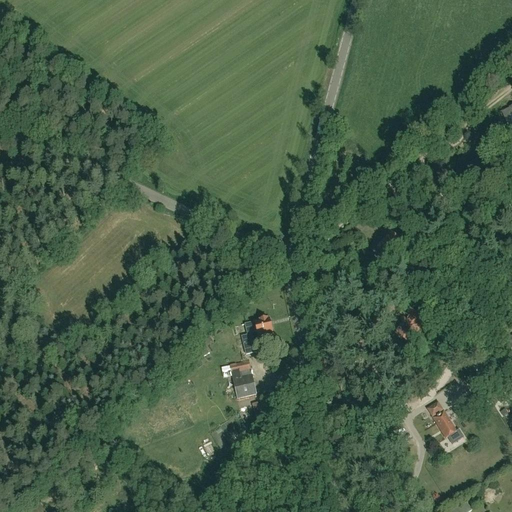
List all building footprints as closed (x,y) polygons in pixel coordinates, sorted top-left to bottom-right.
[(399,239),(390,232),(377,252),(386,258),(399,239)] [(406,326),(399,334),(404,338),(402,339),(404,341),(405,339),(409,343),(414,338),(416,340),(421,336),(418,333),(424,326),(414,317),(408,324),(407,323),(404,325),(406,326)] [(261,323),(246,327),(248,336),(242,338),(247,355),(256,353),(252,333),(256,332),(258,341),(273,337),(270,321),(268,322),(268,321),(261,323)] [(511,338),(503,343),(506,349),(507,352),(510,350),(511,348),(511,338)] [(203,343),(192,350),(199,361),(210,353),(212,352),(208,346),(206,348),(203,343)] [(230,366),(230,367),(221,369),(223,379),(232,377),(238,399),(257,395),(249,362),(230,366)] [(463,381),(466,385),(473,379),(470,375),(463,381)] [(236,401),(242,415),(248,412),(242,399),(236,401)] [(258,403),(261,416),(268,414),(264,402),(258,403)] [(438,403),(428,409),(445,439),(448,438),(452,445),(463,438),(459,431),(455,433),(438,403)] [(483,498),(494,494),(490,485),(479,490),(483,498)] [(465,501),(447,511),(470,511),(471,511),(465,501)]
